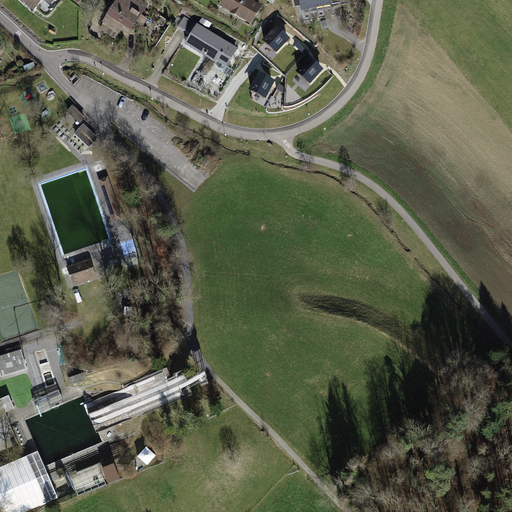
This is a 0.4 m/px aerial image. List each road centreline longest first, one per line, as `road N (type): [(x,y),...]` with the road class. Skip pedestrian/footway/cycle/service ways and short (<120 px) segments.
road 1 (track): [(84,103),(154,185),(178,231),(191,339),(204,367),(291,451),(336,511)]
road 2 (residential): [(278,134),(300,156),(367,180),(390,200),(511,341)]
road 3 (residential): [(0,17),(43,58),(84,56),(222,129),(278,134)]
road 4 (residential): [(278,134),(333,110),(354,88),(378,0)]
